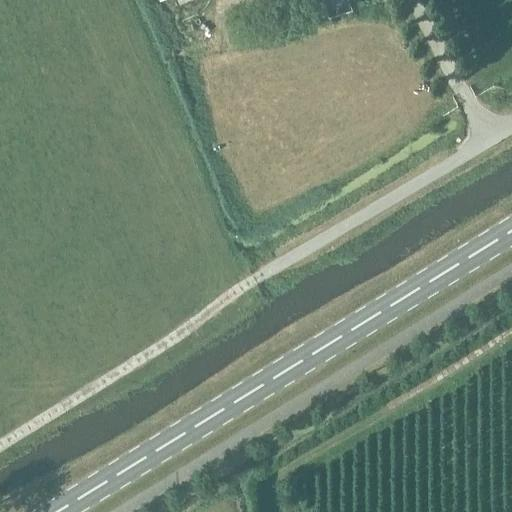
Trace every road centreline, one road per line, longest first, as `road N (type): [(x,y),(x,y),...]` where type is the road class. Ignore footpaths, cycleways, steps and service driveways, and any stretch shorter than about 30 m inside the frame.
road 1 (secondary): [(59,511),(511,230)]
road 2 (track): [(0,448),(191,329),(260,276)]
road 3 (unclassified): [(260,276),(511,127)]
